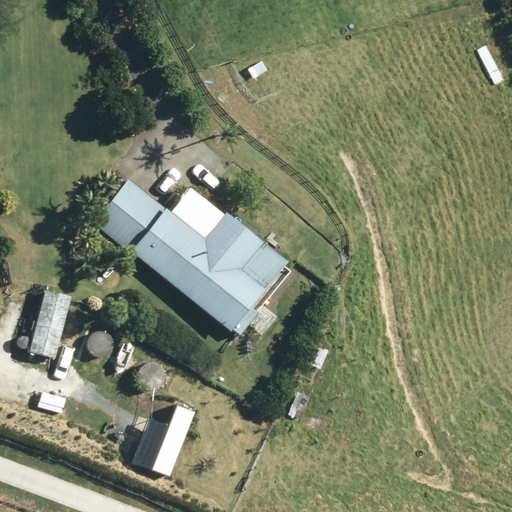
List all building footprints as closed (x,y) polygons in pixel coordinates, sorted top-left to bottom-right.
[(293,273),(288,269),(291,265),(229,216),(227,217),(193,190),(173,215),(131,181),(96,225),(232,333),(234,331),(242,337),(293,273)] [(47,292),(29,353),(57,361),(74,300),(47,292)] [(136,361),(122,352),(116,362),(130,371),(136,361)] [(102,464),(83,473),(85,478),(90,476),(92,481),(103,476),(101,470),(104,469),(102,464)] [(67,511),(0,490),(0,511),(67,511)]
